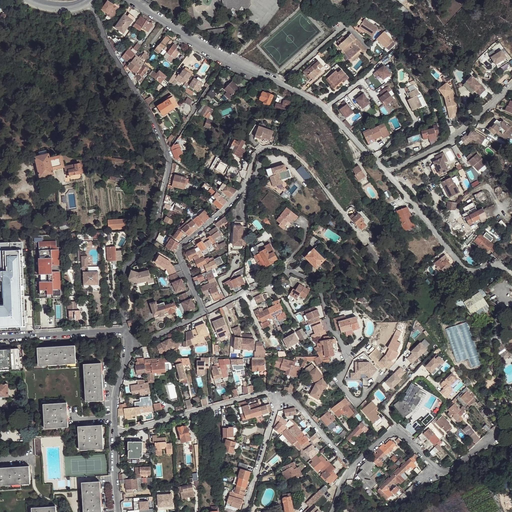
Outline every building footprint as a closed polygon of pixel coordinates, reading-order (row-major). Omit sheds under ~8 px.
[(223,0),(224,8),(229,12),(234,7),(239,11),(243,6),(247,9),(252,4),(251,0),(223,0)] [(112,18),(117,10),(111,5),(112,4),(108,1),(105,5),(102,9),(108,13),(107,15),(112,18)] [(190,25),(196,24),(194,6),(188,7),(190,25)] [(134,20),(129,16),(125,13),(115,27),(124,34),(134,20)] [(141,16),(136,23),(143,27),(146,29),(150,22),(141,16)] [(364,18),(359,24),(366,29),(364,31),(371,36),(377,28),(364,18)] [(208,30),(209,36),(227,34),(226,28),(208,30)] [(384,48),(391,41),(382,32),(375,39),(384,48)] [(356,38),(352,33),(346,39),(343,36),(337,41),(340,44),(339,45),(342,50),(356,38)] [(171,39),(166,36),(153,53),(156,56),(160,51),(161,52),(171,39)] [(359,48),(362,45),(356,38),(342,50),(350,59),(361,49),(359,48)] [(110,42),(115,52),(119,47),(113,40),(110,42)] [(393,43),(391,41),(384,48),(386,50),(393,43)] [(128,61),(131,58),(132,58),(137,51),(136,51),(141,45),(137,43),(132,50),(129,48),(122,56),(128,61)] [(164,56),(166,59),(168,59),(171,62),(174,57),(176,58),(181,52),(176,49),(178,47),(174,44),(168,52),(167,52),(164,56)] [(491,55),(499,65),(509,58),(502,47),(491,55)] [(353,62),(364,53),(361,49),(350,59),(353,62)] [(137,55),(133,60),(141,67),(145,63),(137,55)] [(509,58),(499,65),(501,68),(511,61),(509,58)] [(141,67),(133,60),(128,66),(136,73),(141,67)] [(150,63),(147,60),(145,63),(153,70),(155,67),(150,63)] [(309,69),(319,61),(317,60),(303,72),(310,79),(311,78),(309,75),(311,72),(309,69)] [(323,66),(319,61),(309,69),(311,72),(309,75),(311,78),(313,79),(322,71),(320,69),(323,66)] [(383,64),(373,73),(376,76),(378,73),(383,79),(390,73),(383,64)] [(138,74),(142,77),(148,69),(144,65),(138,74)] [(184,70),(180,74),(180,75),(187,79),(187,80),(191,75),(184,70)] [(341,70),(338,73),(344,80),(345,81),(349,78),(341,70)] [(344,80),(338,73),(336,71),(328,78),(336,87),(344,80)] [(168,82),(165,80),(158,74),(155,72),(152,76),(166,87),(167,86),(167,84),(168,82)] [(160,72),(158,74),(165,80),(167,78),(160,72)] [(138,74),(137,73),(134,77),(140,82),(143,78),(142,77),(138,74)] [(178,76),(174,74),(173,75),(169,81),(173,83),(177,78),(178,76)] [(180,75),(180,74),(179,74),(178,76),(177,78),(183,81),(184,83),(187,79),(180,75)] [(471,76),(466,81),(475,90),(479,95),(485,89),(471,76)] [(201,81),(197,79),(195,78),(190,85),(198,91),(203,83),(201,81)] [(254,83),(244,78),(240,83),(244,85),(245,86),(244,87),(245,89),(254,83)] [(336,87),(328,78),(326,79),(334,88),(336,87)] [(231,95),(232,95),(239,88),(232,81),(225,89),(227,92),(231,95)] [(445,81),(437,87),(443,95),(447,112),(454,111),(455,107),(451,89),(445,81)] [(466,81),(462,85),(472,94),(475,90),(466,81)] [(388,85),(379,92),(381,95),(382,95),(379,97),(385,105),(394,98),(388,91),(391,89),(388,85)] [(417,88),(409,91),(411,96),(409,97),(407,98),(412,110),(422,105),(417,94),(419,93),(417,88)] [(266,102),(269,104),(270,104),(274,95),(268,93),(264,91),(263,92),(260,92),(258,96),(261,98),(260,99),(264,101),(266,102)] [(359,96),(355,99),(363,108),(370,102),(361,91),(358,94),(359,96)] [(148,98),(145,100),(148,104),(149,105),(154,100),(151,96),(148,98)] [(178,105),(173,97),(168,100),(158,106),(164,114),(178,105)] [(288,107),(291,102),(286,100),(284,101),(283,105),(276,103),(275,108),(286,112),(288,107)] [(344,101),(341,104),(343,106),(339,110),(346,118),(354,112),(344,101)] [(191,104),(187,102),(183,110),(189,115),(192,110),(192,105),(191,104)] [(199,111),(208,118),(209,118),(212,115),(211,114),(209,112),(211,108),(204,103),(199,111)] [(509,137),(511,136),(511,128),(511,127),(511,126),(511,125),(505,120),(503,123),(500,123),(501,122),(498,120),(495,123),(496,124),(493,128),(492,127),(490,130),(496,135),(498,132),(499,133),(501,131),(503,130),(504,133),(509,137)] [(433,125),(421,129),(424,137),(437,133),(436,133),(440,132),(437,121),(433,122),(433,125)] [(382,135),(389,131),(384,122),(370,129),(363,132),(368,143),(375,140),(375,138),(382,135)] [(262,137),(264,138),(271,140),(274,131),(259,126),(255,137),(261,139),(262,137)] [(466,131),(459,137),(464,143),(472,138),(480,143),(484,137),(470,128),(467,133),(466,131)] [(424,137),(421,129),(418,129),(422,140),(437,135),(437,133),(424,137)] [(508,141),(511,136),(509,137),(504,133),(503,130),(501,131),(499,133),(508,141)] [(241,139),(239,142),(236,146),(234,149),(239,152),(241,149),(245,142),(241,139)] [(175,156),(177,159),(180,158),(179,155),(183,153),(180,147),(176,149),(172,150),(175,156)] [(239,152),(237,156),(241,159),(243,154),(245,151),(241,149),(239,152)] [(442,151),(439,153),(443,161),(447,159),(442,151)] [(61,165),(59,155),(50,157),(49,154),(49,153),(48,154),(40,155),(35,157),(35,158),(36,163),(40,177),(54,174),(53,170),(53,167),(61,165)] [(443,161),(439,153),(434,156),(436,159),(432,161),(440,173),(448,168),(443,161)] [(476,153),(468,159),(470,163),(469,164),(472,167),(473,166),(475,168),(473,169),(478,175),(487,167),(476,153)] [(63,167),(64,167),(61,154),(59,155),(61,165),(53,167),(53,170),(63,167)] [(97,159),(103,160),(103,158),(111,160),(111,161),(131,163),(131,160),(112,158),(112,156),(98,154),(97,159)] [(440,173),(432,161),(428,164),(435,176),(440,173)] [(83,172),(82,163),(80,164),(80,163),(75,164),(76,169),(66,171),(67,175),(70,175),(82,173),(82,172),(83,172)] [(282,178),(285,177),(285,175),(288,174),(285,164),(273,168),(273,167),(267,169),(269,176),(270,176),(273,185),(283,182),(282,178)] [(367,177),(360,165),(353,169),(357,174),(356,175),(359,181),(367,177)] [(176,175),(173,185),(184,188),(186,188),(188,178),(186,178),(187,178),(176,175)] [(449,177),(437,183),(441,190),(444,189),(447,196),(458,191),(453,182),(452,182),(449,177)] [(223,192),(223,191),(222,190),(227,185),(224,183),(219,180),(218,182),(222,186),(219,189),(223,192)] [(298,181),(287,188),(292,196),(303,188),(298,181)] [(195,191),(199,184),(195,182),(191,190),(195,191)] [(217,199),(217,200),(221,196),(218,193),(206,183),(202,187),(213,196),(215,197),(217,199)] [(231,198),(237,190),(227,185),(222,190),(223,191),(231,198)] [(227,201),(221,196),(217,200),(224,205),(227,201)] [(220,209),(224,205),(217,200),(217,199),(213,203),(220,209)] [(447,200),(446,208),(455,209),(456,201),(447,200)] [(182,216),(184,211),(181,210),(181,209),(180,208),(176,206),(174,211),(182,216)] [(474,206),(472,207),(466,210),(463,212),(465,216),(476,210),(475,208),(474,206)] [(414,221),(413,218),(409,207),(398,211),(406,231),(417,227),(414,221)] [(479,208),(476,210),(480,217),(481,216),(482,218),(483,218),(484,218),(486,217),(485,215),(482,207),(479,208)] [(277,220),(281,223),(284,226),(289,221),(290,222),(297,214),(288,208),(277,220)] [(198,216),(201,219),(206,214),(208,213),(205,210),(198,216)] [(476,210),(465,216),(468,223),(472,221),(479,218),(480,217),(476,210)] [(175,221),(178,215),(179,215),(173,212),(170,218),(170,219),(173,220),(175,221)] [(359,213),(358,214),(355,216),(352,219),(358,226),(359,225),(364,221),(365,219),(359,213)] [(204,223),(210,218),(206,214),(201,219),(204,223)] [(284,226),(281,223),(279,225),(285,230),(287,227),(288,226),(289,226),(290,227),(299,216),(297,214),(290,222),(289,221),(284,226)] [(200,227),(204,223),(198,216),(194,220),(200,227)] [(226,218),(225,217),(216,224),(218,227),(223,224),(224,225),(228,221),(226,218)] [(191,218),(187,221),(189,223),(196,230),(199,227),(191,218)] [(125,229),(127,229),(127,219),(109,220),(109,229),(125,228),(125,229)] [(59,223),(60,229),(61,230),(70,227),(68,221),(59,223)] [(367,225),(364,221),(359,225),(362,229),(367,225)] [(472,224),(476,230),(480,227),(481,227),(478,221),(474,223),(472,224)] [(182,229),(188,224),(186,222),(180,227),(178,229),(181,231),(182,230),(182,229)] [(248,223),(235,222),(234,244),(243,245),(243,244),(246,244),(247,227),(248,223)] [(189,236),(195,231),(188,224),(182,229),(182,230),(189,236)] [(314,231),(316,232),(321,227),(322,227),(323,225),(320,224),(314,231)] [(209,232),(212,236),(219,230),(217,227),(212,230),(209,232)] [(181,237),(184,233),(181,231),(178,229),(177,232),(174,237),(178,240),(180,237),(181,237)] [(212,236),(211,236),(214,240),(220,235),(220,234),(221,233),(219,230),(212,236)] [(203,232),(200,235),(204,242),(207,247),(213,243),(214,245),(216,250),(219,249),(216,243),(214,240),(211,236),(211,235),(208,237),(207,238),(203,232)] [(473,243),(489,255),(491,252),(495,245),(480,234),(473,243)] [(175,252),(180,243),(176,241),(174,244),(170,241),(170,242),(167,247),(175,252)] [(200,242),(197,244),(201,251),(204,249),(207,247),(204,243),(202,241),(200,242)] [(21,242),(0,242),(0,256),(2,304),(0,304),(0,326),(24,326),(21,242)] [(253,251),(262,268),(274,262),(273,261),(278,258),(274,251),(275,251),(270,243),(265,246),(263,242),(254,247),(252,248),(252,250),(253,251)] [(317,244),(314,247),(325,258),(328,256),(317,244)] [(112,261),(117,261),(117,251),(117,246),(108,246),(108,261),(112,261)] [(370,246),(365,249),(370,257),(375,254),(370,246)] [(325,258),(314,247),(311,250),(310,250),(308,252),(309,252),(305,256),(316,267),(325,258)] [(194,257),(195,260),(200,258),(199,255),(198,255),(195,248),(187,252),(190,259),(194,257)] [(160,255),(156,262),(167,269),(171,263),(171,262),(160,255)] [(447,259),(448,258),(446,255),(435,264),(438,267),(439,266),(446,274),(454,268),(449,261),(447,259)] [(195,260),(199,267),(207,263),(205,259),(204,257),(200,258),(195,260)] [(215,259),(211,261),(212,262),(213,266),(217,264),(217,265),(222,263),(219,257),(215,259)] [(84,272),(85,285),(83,286),(85,288),(88,288),(89,286),(89,285),(100,285),(100,276),(100,271),(87,272),(87,268),(90,267),(89,260),(83,260),(84,272)] [(167,269),(170,276),(177,273),(174,266),(171,263),(167,269)] [(205,265),(207,272),(209,271),(212,270),(213,269),(210,263),(205,265)] [(140,273),(132,271),(129,280),(139,283),(148,280),(152,279),(151,278),(149,270),(140,273)] [(194,277),(197,285),(200,284),(201,283),(200,281),(208,278),(209,280),(214,277),(213,272),(212,270),(209,271),(207,272),(202,274),(194,277)] [(231,278),(232,280),(241,276),(244,275),(240,270),(234,273),(231,278)] [(173,283),(177,293),(186,289),(182,279),(180,280),(177,273),(170,276),(173,283)] [(232,280),(231,280),(234,287),(234,288),(245,283),(241,276),(232,280)] [(214,277),(209,280),(210,283),(208,284),(209,285),(210,289),(217,286),(219,285),(218,285),(214,277)] [(209,285),(208,284),(201,287),(203,292),(208,290),(210,289),(209,285)] [(289,295),(294,298),(297,299),(299,295),(305,299),(310,290),(300,284),(296,290),(293,288),(289,295)] [(220,295),(217,286),(210,289),(215,301),(225,297),(224,296),(223,294),(220,295)] [(186,292),(180,295),(182,302),(187,312),(196,308),(192,299),(189,299),(186,292)] [(479,292),(464,302),(471,315),(487,304),(479,292)] [(262,294),(255,297),(258,303),(265,300),(262,294)] [(276,305),(268,309),(273,318),(277,316),(279,321),(287,317),(285,312),(283,313),(281,310),(280,308),(282,307),(279,300),(274,302),(276,305)] [(165,305),(164,302),(157,304),(156,301),(150,303),(155,316),(160,314),(161,317),(165,315),(164,314),(163,311),(162,307),(165,305)] [(69,311),(71,311),(72,320),(82,320),(81,310),(78,310),(78,302),(71,302),(71,306),(69,306),(69,311)] [(165,305),(162,307),(163,311),(164,312),(169,310),(170,313),(176,311),(175,308),(176,308),(175,303),(175,302),(171,303),(171,302),(169,303),(169,304),(165,305)] [(314,306),(305,310),(309,319),(308,320),(309,324),(312,323),(320,319),(319,316),(316,309),(314,306)] [(273,318),(268,309),(263,311),(262,308),(255,312),(258,318),(260,318),(261,320),(263,323),(261,324),(263,328),(272,324),(270,320),(273,318)] [(352,328),(350,318),(346,319),(345,315),(337,317),(340,328),(341,331),(352,329),(353,328),(352,328)] [(356,316),(350,318),(352,328),(359,326),(356,316)] [(230,332),(224,317),(213,322),(219,337),(223,336),(223,337),(227,336),(227,334),(230,332)] [(483,322),(479,317),(474,320),(478,325),(483,322)] [(320,319),(312,323),(316,333),(314,334),(316,337),(318,336),(326,333),(327,332),(326,329),(325,330),(320,319)] [(196,329),(192,330),(193,344),(198,342),(199,344),(206,341),(204,337),(209,335),(204,323),(198,326),(199,327),(196,329)] [(480,366),(466,324),(457,326),(467,360),(470,369),(480,366)] [(241,348),(242,337),(242,335),(241,335),(241,332),(239,326),(233,329),(236,335),(235,349),(241,349),(241,348)] [(467,360),(457,326),(446,330),(457,363),(467,360)] [(300,338),(306,335),(303,329),(297,332),(300,338)] [(300,341),(295,333),(284,340),(289,348),(300,341)] [(242,335),(242,337),(241,348),(254,350),(254,339),(252,339),(253,335),(245,335),(242,335)] [(324,340),(323,340),(324,350),(325,356),(334,354),(334,351),(337,350),(335,339),(331,339),(330,335),(324,336),(324,340)] [(164,342),(156,345),(159,353),(164,350),(173,346),(178,348),(180,341),(170,338),(164,342)] [(397,351),(401,343),(392,339),(385,353),(390,356),(394,358),(395,358),(398,352),(397,351)] [(427,349),(421,342),(412,351),(413,353),(408,358),(412,363),(427,349)] [(76,362),(75,347),(38,349),(39,364),(76,362)] [(19,348),(0,349),(0,366),(20,366),(19,348)] [(376,348),(369,356),(382,368),(385,366),(386,366),(392,360),(389,357),(386,354),(385,356),(376,348)] [(316,351),(319,356),(322,362),(329,361),(329,357),(325,358),(324,358),(322,350),(319,351),(316,351)] [(507,350),(504,352),(501,354),(499,355),(503,361),(511,355),(507,350)] [(424,366),(431,372),(439,362),(441,364),(444,361),(442,359),(436,354),(431,360),(432,361),(430,362),(429,361),(424,366)] [(322,362),(319,356),(314,359),(317,364),(322,362)] [(253,357),(253,370),(264,370),(264,362),(267,362),(267,357),(266,357),(264,357),(254,357),(253,357)] [(164,358),(159,358),(148,359),(148,363),(152,363),(152,372),(152,373),(166,372),(165,362),(171,362),(170,358),(164,358)] [(206,370),(206,368),(206,366),(210,366),(209,358),(201,358),(201,361),(198,361),(198,370),(206,370)] [(276,366),(282,367),(283,363),(295,366),(295,365),(296,362),(281,358),(278,358),(276,366)] [(137,375),(147,374),(146,373),(144,359),(137,359),(137,362),(136,363),(136,366),(135,366),(136,369),(137,375)] [(394,363),(392,360),(386,366),(388,369),(394,363)] [(358,362),(354,363),(355,373),(355,374),(360,374),(364,374),(369,378),(377,370),(368,362),(362,362),(358,362)] [(86,364),(88,401),(102,400),(100,363),(86,364)] [(179,374),(185,372),(183,364),(183,363),(177,364),(179,374)] [(283,363),(282,367),(281,369),(287,370),(286,374),(292,375),(295,366),(283,363)] [(307,374),(309,373),(314,369),(311,364),(303,370),(307,374)] [(298,377),(301,367),(295,365),(295,366),(292,375),(298,377)] [(221,368),(221,367),(214,369),(212,370),(215,379),(223,376),(221,368)] [(386,382),(392,388),(401,379),(400,378),(405,372),(401,367),(386,382)] [(316,383),(322,379),(323,378),(316,368),(314,369),(309,373),(308,374),(316,383)] [(452,372),(442,382),(442,386),(444,388),(440,391),(446,397),(452,391),(452,387),(450,385),(458,378),(452,372)] [(224,378),(223,376),(215,379),(216,385),(225,382),(224,378)] [(328,386),(322,379),(316,383),(322,391),(328,386)] [(150,393),(148,383),(144,383),(138,384),(139,391),(140,394),(150,393)] [(322,391),(316,383),(310,395),(319,400),(323,392),(322,391)] [(0,396),(9,396),(8,384),(0,384),(0,396)] [(131,393),(139,391),(138,384),(130,385),(131,393)] [(418,389),(419,388),(412,384),(407,392),(408,393),(403,401),(402,400),(395,405),(398,410),(400,408),(402,411),(400,412),(404,416),(411,411),(410,409),(408,407),(411,402),(413,403),(417,406),(418,405),(416,404),(419,398),(414,396),(418,389)] [(243,387),(237,389),(239,396),(246,394),(244,389),(243,387)] [(470,406),(473,403),(470,400),(473,397),(475,396),(467,388),(459,395),(470,406)] [(414,396),(419,398),(422,392),(421,391),(418,389),(414,396)] [(380,402),(386,399),(380,390),(374,393),(380,402)] [(419,398),(416,404),(418,405),(419,406),(426,394),(422,392),(419,398)] [(345,398),(332,409),(338,416),(341,414),(346,420),(355,413),(351,409),(347,404),(348,403),(345,398)] [(373,410),(374,409),(377,406),(372,401),(362,410),(377,426),(383,421),(376,413),(373,410)] [(411,411),(404,416),(407,419),(414,414),(413,414),(416,412),(419,406),(418,405),(417,406),(413,403),(411,402),(408,407),(410,409),(411,411)] [(45,404),(46,428),(67,427),(66,403),(45,404)] [(461,409),(455,403),(453,405),(448,409),(450,411),(453,414),(454,416),(453,417),(459,422),(463,418),(460,416),(464,412),(461,409)] [(247,419),(253,417),(251,410),(249,406),(249,404),(242,406),(245,413),(247,419)] [(260,407),(262,414),(269,412),(267,404),(262,406),(260,407)] [(140,409),(139,406),(128,408),(124,408),(124,415),(125,419),(132,418),(132,416),(132,414),(137,414),(140,413),(140,409)] [(253,417),(262,414),(260,407),(251,410),(253,417)] [(284,409),(286,416),(294,414),(297,414),(295,407),(284,409)] [(490,416),(484,409),(481,412),(486,418),(488,416),(489,418),(490,416)] [(320,418),(331,430),(336,425),(335,422),(337,421),(335,419),(336,418),(332,413),(331,414),(328,411),(320,418)] [(440,413),(431,422),(433,424),(436,421),(442,428),(442,427),(447,431),(452,426),(448,422),(440,413)] [(286,426),(288,427),(291,425),(282,419),(280,422),(285,426),(286,426)] [(368,422),(364,419),(358,425),(362,428),(363,429),(366,431),(369,428),(365,425),(368,422)] [(280,422),(274,429),(279,432),(281,431),(286,427),(285,426),(280,422)] [(295,424),(289,430),(296,437),(302,432),(295,424)] [(483,427),(488,432),(491,429),(487,424),(483,427)] [(181,437),(182,442),(191,439),(188,428),(187,425),(183,426),(178,427),(180,433),(181,437)] [(362,428),(358,425),(352,432),(353,432),(347,438),(352,442),(363,429),(362,428)] [(433,425),(430,428),(436,434),(439,431),(433,425)] [(463,429),(471,438),(476,434),(468,425),(463,429)] [(80,448),(104,447),(103,426),(78,428),(80,448)] [(223,437),(233,437),(233,426),(229,427),(228,428),(223,428),(223,437)] [(423,433),(426,436),(429,440),(430,439),(435,434),(436,434),(430,428),(429,427),(427,430),(423,433)] [(282,432),(282,433),(293,445),(294,444),(298,440),(296,437),(289,430),(288,428),(282,432)] [(439,431),(436,434),(435,434),(439,439),(443,435),(439,431)] [(296,437),(298,440),(302,445),(302,447),(302,448),(310,442),(308,440),(309,439),(302,432),(296,437)] [(425,437),(426,436),(423,433),(422,432),(417,437),(421,441),(425,437)] [(302,448),(302,449),(301,452),(300,457),(306,452),(312,458),(319,452),(313,445),(320,439),(315,434),(312,436),(309,439),(312,441),(310,442),(302,448)] [(439,439),(435,434),(430,439),(434,444),(439,439)] [(476,434),(471,438),(471,439),(476,443),(480,439),(476,434)] [(156,452),(163,451),(162,450),(167,449),(167,454),(173,453),(172,443),(167,443),(166,437),(157,437),(157,435),(153,435),(153,442),(155,442),(156,452)] [(429,440),(426,436),(425,437),(435,447),(439,451),(442,448),(439,444),(442,442),(439,439),(434,444),(430,439),(429,440)] [(395,441),(401,446),(405,443),(399,437),(395,441)] [(236,442),(227,439),(224,449),(233,452),(236,442)] [(302,445),(298,440),(294,444),(300,450),(302,447),(302,445)] [(383,444),(379,448),(385,455),(388,452),(389,452),(392,449),(394,451),(398,447),(391,441),(389,440),(385,445),(383,444)] [(465,444),(469,448),(474,444),(470,440),(465,444)] [(129,456),(142,456),(143,453),(143,442),(143,441),(130,441),(130,449),(129,449),(129,456)] [(220,452),(220,443),(211,444),(211,452),(220,452)] [(369,457),(368,458),(375,465),(383,458),(382,458),(385,455),(379,448),(376,451),(377,453),(376,455),(375,454),(370,459),(369,457)] [(402,466),(400,469),(403,473),(406,470),(407,470),(411,467),(412,468),(418,463),(418,460),(417,459),(418,458),(414,454),(406,462),(405,461),(401,465),(402,466)] [(321,455),(318,457),(324,464),(327,461),(321,455)] [(318,457),(313,462),(311,464),(317,471),(320,469),(325,465),(324,464),(318,457)] [(347,467),(339,457),(337,458),(346,468),(347,467)] [(366,462),(359,468),(361,470),(362,470),(370,478),(373,475),(370,471),(373,468),(372,468),(375,465),(368,458),(365,461),(366,462)] [(293,468),(291,463),(285,465),(287,468),(282,470),(285,479),(296,474),(296,475),(301,473),(297,466),(295,467),(293,468)] [(327,467),(325,469),(327,470),(329,473),(332,477),(335,474),(332,471),(335,468),(331,463),(327,467)] [(395,464),(394,463),(389,468),(393,471),(398,467),(395,464)] [(0,469),(0,483),(30,482),(30,467),(0,469)] [(150,467),(135,467),(135,478),(136,478),(137,478),(138,478),(141,478),(141,474),(151,473),(150,467)] [(248,480),(250,471),(241,468),(238,477),(239,477),(248,480)] [(389,478),(393,483),(394,482),(396,484),(399,482),(400,483),(407,477),(403,473),(400,469),(399,468),(391,476),(392,476),(390,479),(389,478)] [(327,470),(323,473),(322,475),(330,484),(332,482),(335,480),(332,477),(329,473),(327,470)] [(361,470),(357,475),(371,489),(376,484),(370,478),(362,470),(361,470)] [(245,487),(248,480),(239,477),(238,482),(237,485),(245,487)] [(137,481),(137,478),(136,478),(135,478),(125,479),(126,482),(126,489),(132,489),(133,489),(137,489),(137,481)] [(393,483),(389,478),(379,488),(380,489),(377,492),(386,500),(393,494),(394,495),(399,490),(396,487),(391,491),(389,489),(391,486),(391,485),(393,483)] [(100,511),(99,481),(84,482),(85,511),(100,511)] [(195,495),(192,484),(178,487),(179,492),(181,491),(182,497),(195,495)] [(243,495),(245,487),(237,485),(235,492),(243,495)] [(323,494),(328,489),(324,485),(320,490),(323,494)] [(314,503),(323,494),(320,490),(310,499),(314,503)] [(241,508),(244,495),(243,495),(235,492),(230,491),(227,502),(232,504),(231,505),(241,508)] [(291,496),(283,498),(285,511),(290,511),(294,511),(292,502),(291,496)] [(310,507),(314,503),(310,499),(306,503),(310,507)] [(140,501),(134,502),(135,509),(140,509),(140,511),(154,511),(154,508),(150,508),(149,500),(140,501)]
